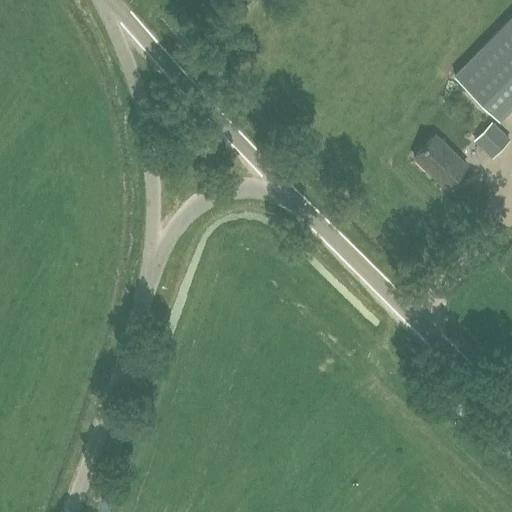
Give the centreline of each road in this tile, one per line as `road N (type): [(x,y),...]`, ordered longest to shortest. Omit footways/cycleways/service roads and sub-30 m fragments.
road 1 (unclassified): [(511,416),(295,202)]
road 2 (unclassified): [(295,202),(106,0)]
road 3 (unclassified): [(103,0),(151,183),(150,269)]
road 4 (unclassified): [(70,511),(150,269)]
road 5 (unclassified): [(150,269),(174,229),(209,202),(258,192),(295,202)]
